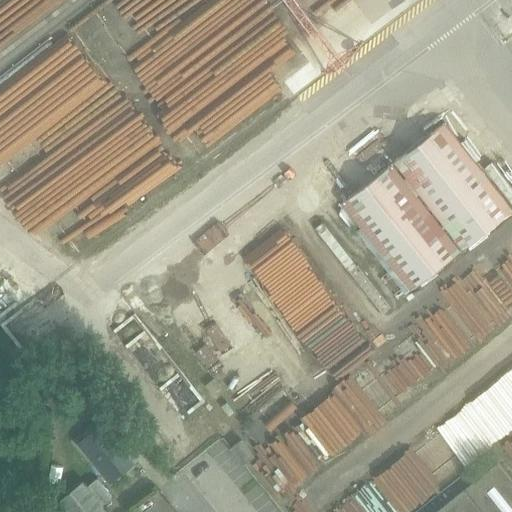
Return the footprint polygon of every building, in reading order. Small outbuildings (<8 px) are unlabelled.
[(50,60),(0,92),(0,122),(23,108),(40,134),(91,100),(64,61),(55,67),(50,60)] [(463,249),(511,211),(511,209),(444,122),(394,161),(463,249)] [(411,290),(460,252),(391,163),(342,202),(411,290)] [(501,334),(511,325),(511,261),(487,280),(511,311),(511,313),(503,318),(487,319),(487,327),(478,335),(467,335),(467,345),(444,347),(445,362),(434,363),(435,374),(440,381),(445,381),(471,361),(471,354),(485,353),(485,344),(498,334),(501,334)] [(221,301),(191,325),(236,378),(263,410),(299,380),(241,311),(234,317),(221,301)] [(341,368),(348,364),(341,351),(344,349),(335,333),(352,323),(349,317),(327,330),(335,343),(329,347),(341,368)] [(313,354),(327,380),(337,374),(323,349),(313,354)] [(213,395),(221,389),(213,379),(205,385),(213,395)] [(229,416),(234,412),(227,402),(221,406),(229,416)] [(109,482),(133,463),(103,424),(78,443),(109,482)] [(244,465),(254,457),(241,441),(231,449),(244,465)] [(353,511),(415,511),(441,490),(414,459),(395,476),(392,473),(351,509),(353,511)] [(511,511),(511,481),(497,462),(435,511),(511,511)] [(88,486),(83,480),(57,502),(65,511),(107,511),(108,511),(103,504),(111,497),(97,479),(88,486)]
